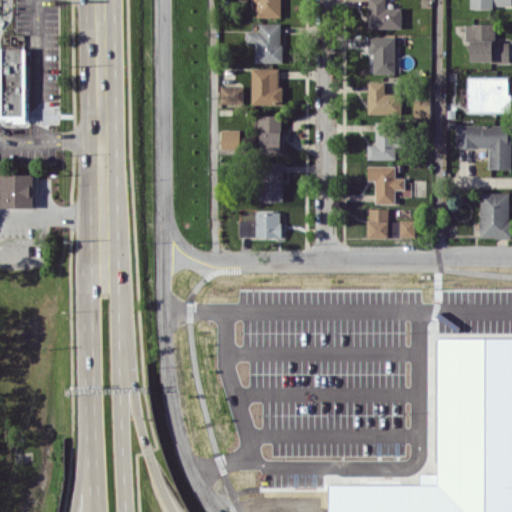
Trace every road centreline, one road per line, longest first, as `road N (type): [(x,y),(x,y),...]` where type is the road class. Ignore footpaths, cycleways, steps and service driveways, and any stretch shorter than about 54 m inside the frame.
road 1 (residential): [(218,511),(185,452),(168,368),(161,0)]
road 2 (secondary): [(102,94),(86,292),(94,511)]
road 3 (secondary): [(127,511),(102,94)]
road 4 (residential): [(164,256),(511,256)]
road 5 (residential): [(325,0),(325,256)]
road 6 (motorway): [(172,511),(137,418),(118,290)]
road 7 (motorway): [(89,384),(73,511)]
